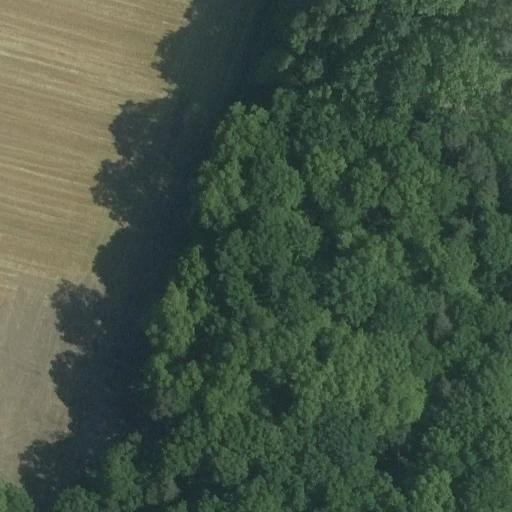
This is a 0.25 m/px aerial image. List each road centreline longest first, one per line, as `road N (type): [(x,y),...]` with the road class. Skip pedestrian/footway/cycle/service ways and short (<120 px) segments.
road 1 (track): [(127,511),(274,110)]
road 2 (track): [(511,165),(274,110)]
